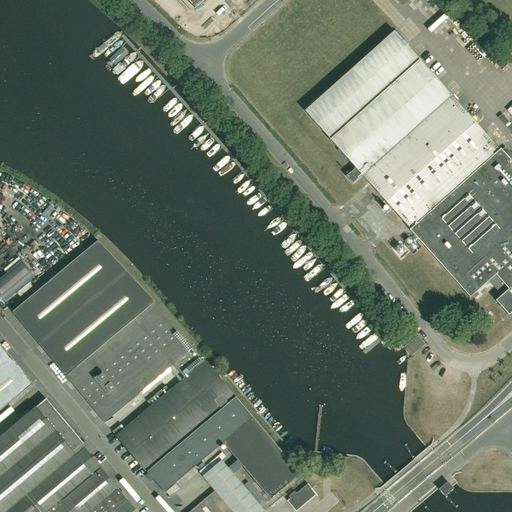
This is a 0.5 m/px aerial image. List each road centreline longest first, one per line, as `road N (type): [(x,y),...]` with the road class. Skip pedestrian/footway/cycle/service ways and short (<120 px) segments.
road 1 (unclassified): [(477,362),(446,356),(200,65)]
road 2 (unclassified): [(157,511),(0,323)]
road 3 (primary): [(373,511),(486,417)]
road 4 (unclassified): [(499,428),(397,511)]
